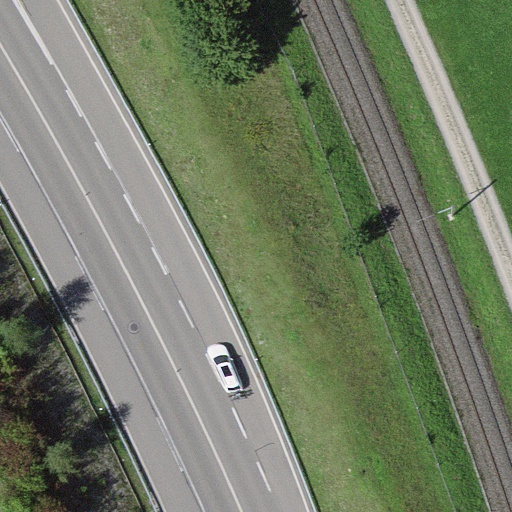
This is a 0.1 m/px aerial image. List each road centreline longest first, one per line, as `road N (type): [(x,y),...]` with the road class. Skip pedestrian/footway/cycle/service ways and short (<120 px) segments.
road 1 (trunk): [(176,367),(8,0)]
road 2 (trunk): [(0,43),(176,367)]
road 3 (trunk): [(0,112),(197,412)]
road 4 (unclassified): [(398,0),(511,273)]
